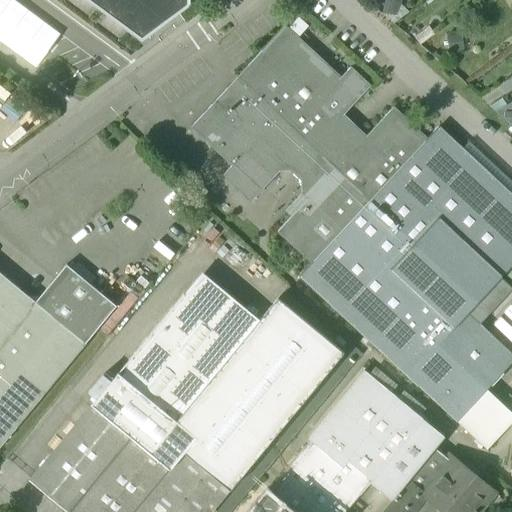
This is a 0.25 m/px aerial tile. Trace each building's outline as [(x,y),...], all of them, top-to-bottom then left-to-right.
[(86,0),(143,41),(185,10),(189,6),(190,1),(189,0),(86,0)] [(393,108),(360,143),(337,122),(370,87),(350,68),(340,79),(284,27),(191,128),(232,166),(234,167),(244,156),(269,180),(271,181),(280,171),(290,170),(302,181),(302,194),(308,199),(278,232),(311,263),(299,276),(409,378),(409,377),(457,422),(487,391),(511,363),(511,355),(468,315),(511,266),(511,196),(438,127),(426,140),(393,108)] [(504,96),(511,90),(511,78),(498,88),(504,96)] [(511,105),(499,114),(511,125),(511,105)] [(269,180),(244,156),(234,167),(232,166),(223,176),(252,202),(269,184),(267,182),(269,180)] [(35,302),(35,303),(85,344),(116,307),(66,265),(35,302)] [(0,345),(35,303),(35,302),(0,273),(0,345)] [(184,295),(92,406),(170,471),(197,439),(177,422),(243,343),(184,295)] [(200,434),(246,472),(343,355),(278,301),(243,343),(177,422),(197,439),(200,434)] [(35,303),(0,345),(0,447),(85,344),(35,303)] [(444,437),(364,371),(308,439),(310,441),(305,448),(304,448),(360,495),(361,496),(371,483),(391,500),(434,449),(444,437)] [(103,375),(88,393),(96,400),(111,382),(103,375)] [(511,414),(487,391),(457,422),(487,450),(511,423),(511,414)] [(92,406),(29,481),(66,511),(136,511),(170,471),(92,406)] [(170,471),(136,511),(212,511),(246,472),(200,434),(170,471)] [(347,511),(360,495),(304,448),(265,493),(289,511),(347,511)] [(434,449),(391,500),(406,511),(412,511),(425,497),(418,490),(428,477),(432,480),(448,460),(434,449)] [(462,472),(448,460),(432,480),(428,477),(418,490),(425,497),(437,506),(440,506),(445,510),(450,509),(453,511),(476,511),(478,511),(476,510),(482,503),(477,500),(488,487),(464,469),(462,472)] [(289,511),(265,493),(249,511),(289,511)]
